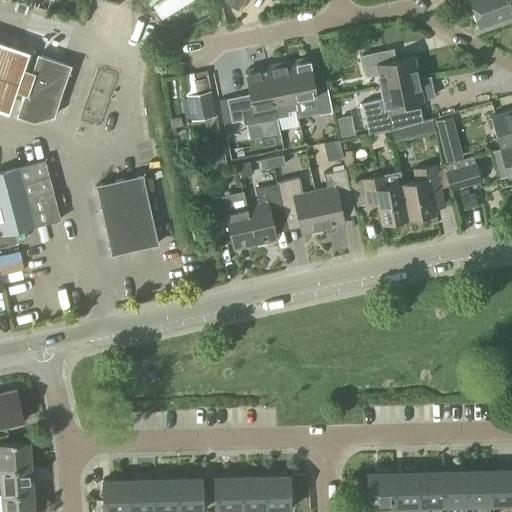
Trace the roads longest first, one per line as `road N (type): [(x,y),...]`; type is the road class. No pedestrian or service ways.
road 1 (residential): [(44,346),(511,242)]
road 2 (residential): [(71,444),(324,441)]
road 3 (residential): [(511,67),(411,11),(339,20)]
road 4 (residential): [(324,441),(511,433)]
road 5 (residential): [(184,53),(339,20)]
